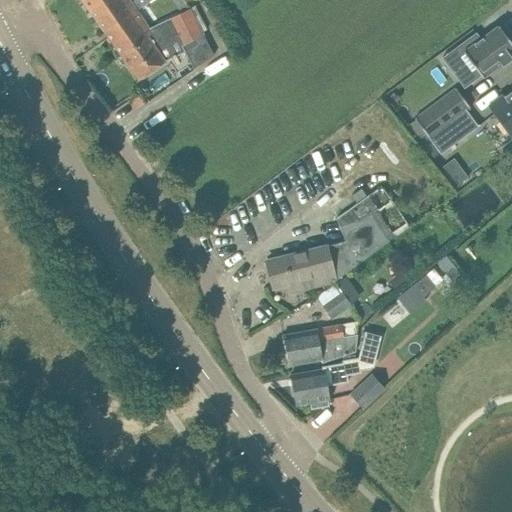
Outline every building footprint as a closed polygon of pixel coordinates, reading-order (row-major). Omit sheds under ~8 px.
[(83,0),(90,10),(105,0),(83,0)] [(131,3),(128,0),(105,0),(90,10),(109,37),(127,24),(118,12),(131,3)] [(135,0),(131,3),(118,12),(127,24),(109,37),(121,55),(139,42),(136,38),(148,29),(136,11),(151,0),(135,0)] [(191,8),(148,29),(136,38),(139,42),(121,55),(138,80),(165,61),(153,44),(165,38),(171,50),(181,46),(204,34),(203,32),(207,29),(195,5),(191,8)] [(511,58),(511,56),(511,55),(511,43),(499,25),(481,39),(476,32),(454,48),(476,78),(481,75),(482,77),(501,63),(502,65),(511,58)] [(455,88),(415,119),(429,138),(449,123),(470,107),(455,88)] [(511,89),(503,96),(504,96),(491,105),(511,133),(511,89)] [(429,138),(441,154),(461,139),(449,123),(429,138)] [(448,177),(455,187),(467,178),(460,168),(448,177)] [(337,217),(347,240),(266,260),(273,288),(289,283),(291,292),(335,280),(335,279),(408,225),(381,185),(337,217)] [(426,276),(398,298),(410,314),(426,302),(423,298),(435,288),(426,276)] [(335,282),(316,297),(331,318),(351,304),(335,282)] [(356,334),(357,321),(282,335),(288,365),(321,359),(322,363),(355,352),(358,334),(356,334)] [(323,369),(290,375),(295,405),(310,402),(311,408),(328,405),(327,399),(329,399),(327,385),(347,381),(346,374),(360,372),(359,368),(373,366),(380,336),(364,332),(357,358),(343,360),(343,363),(322,367),(323,369)] [(383,388),(371,375),(351,394),(363,407),(383,388)]
